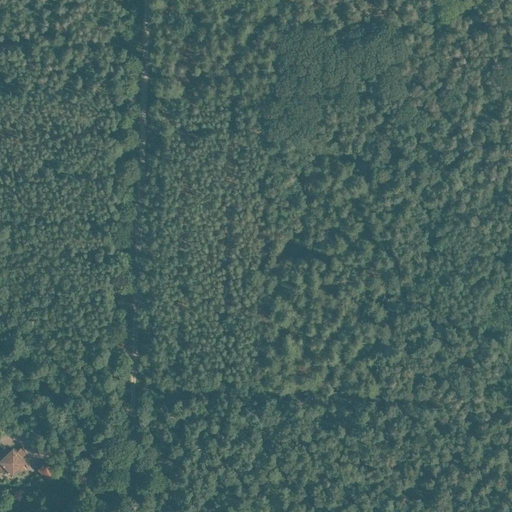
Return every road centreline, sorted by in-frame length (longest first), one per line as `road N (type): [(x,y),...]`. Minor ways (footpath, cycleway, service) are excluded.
road 1 (track): [(153,0),(128,457)]
road 2 (track): [(511,133),(354,144),(235,136),(146,145)]
road 3 (track): [(0,336),(128,457)]
